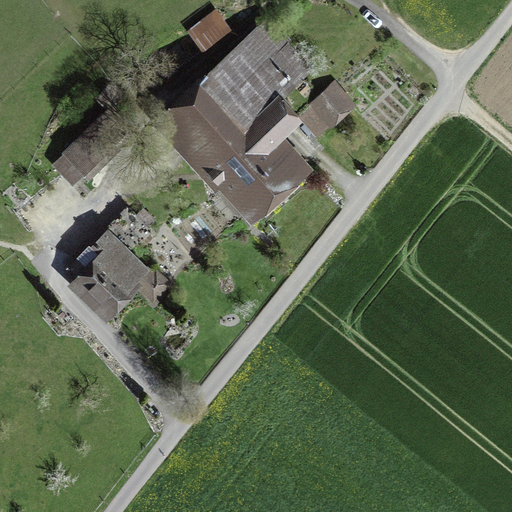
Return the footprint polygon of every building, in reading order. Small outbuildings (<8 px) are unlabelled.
[(184,29),(196,44),(222,22),(209,7),(184,29)] [(252,208),(300,165),(274,136),(295,117),(274,94),(291,79),(253,36),(167,114),(252,208)] [(156,77),(149,70),(135,82),(142,90),(156,77)] [(110,107),(52,155),(70,176),(115,139),(109,133),(131,114),(121,101),(128,95),(114,79),(98,93),(110,107)] [(300,110),(318,130),(349,102),(331,82),(300,110)] [(131,252),(152,230),(128,207),(73,265),(84,275),(79,281),(91,293),(106,307),(133,279),(155,299),(167,286),(131,252)]
